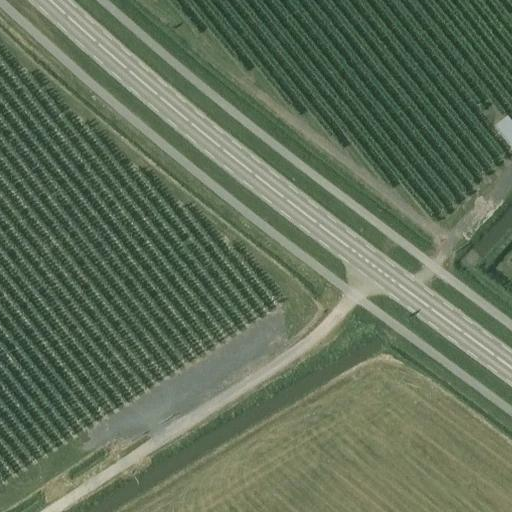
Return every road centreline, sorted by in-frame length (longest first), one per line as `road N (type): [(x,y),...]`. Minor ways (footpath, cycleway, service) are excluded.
road 1 (secondary): [(511,377),(212,146),(50,0)]
road 2 (track): [(55,511),(285,362),(351,299)]
